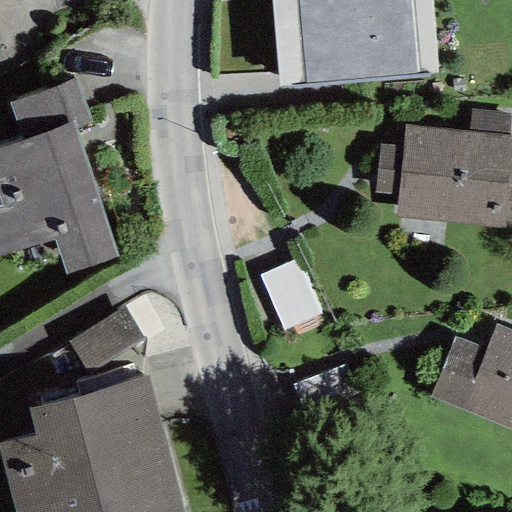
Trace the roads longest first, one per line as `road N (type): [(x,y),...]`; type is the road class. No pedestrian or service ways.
road 1 (tertiary): [(184,0),(181,127),(202,261),(261,511)]
road 2 (unknown): [(202,261),(0,373)]
